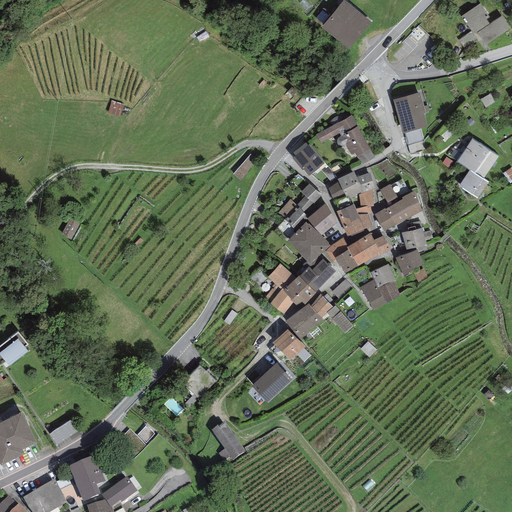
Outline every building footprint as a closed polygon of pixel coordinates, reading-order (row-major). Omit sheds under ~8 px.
[(344,0),(343,0),(322,27),(349,49),(371,22),(344,0)] [(480,3),(461,16),(473,33),(478,33),(486,45),(510,28),(501,16),(490,24),(486,19),(489,17),(480,3)] [(420,92),(393,100),(403,133),(428,126),(424,113),(426,113),(420,92)] [(113,101),(109,113),(123,117),(126,105),(113,101)] [(351,115),(316,135),(321,143),(339,133),(341,136),(339,137),(338,138),(337,139),(337,141),(337,142),(337,144),(338,145),(340,146),(341,146),(343,146),(344,145),(345,144),(351,155),(355,153),(357,157),(358,157),(371,150),(351,115)] [(471,138),(456,161),(470,170),(483,179),(499,156),(471,138)] [(309,144),(292,158),(302,170),(303,169),(309,176),(325,164),(309,144)] [(358,157),(362,164),(375,157),(371,150),(358,157)] [(483,179),(470,170),(459,186),(477,198),(488,182),(483,179)] [(354,171),(338,179),(339,181),(346,196),(348,195),(350,199),(351,198),(357,195),(356,194),(358,193),(363,190),(357,177),(354,171)] [(322,196),(298,173),(290,182),(305,195),(296,204),(299,207),(305,214),(322,196)] [(369,173),(357,177),(363,190),(358,193),(359,195),(372,190),(375,189),(369,173)] [(390,184),(380,190),(387,202),(408,190),(402,178),(390,185),(390,184)] [(346,196),(339,181),(328,188),(333,201),(335,200),(346,196)] [(357,195),(351,198),(353,204),(354,204),(358,214),(368,213),(369,215),(371,214),(371,206),(374,206),(372,190),(359,195),(357,195)] [(422,211),(415,190),(402,197),(402,199),(386,208),(385,207),(374,214),(384,231),(422,211)] [(346,196),(335,200),(339,210),(351,205),(350,199),(348,195),(346,196)] [(290,199),(278,212),(287,221),(299,207),(296,204),(290,199)] [(305,219),(307,221),(321,236),(337,223),(325,203),(308,217),(305,219)] [(339,210),(337,211),(348,239),(373,229),(369,215),(368,213),(358,214),(354,204),(353,204),(351,205),(339,210)] [(305,214),(299,207),(287,221),(286,222),(296,232),(307,221),(305,219),(308,217),(305,214)] [(78,224),(69,220),(62,235),(70,239),(78,224)] [(321,236),(307,221),(296,232),(287,240),(310,264),(330,245),(321,236)] [(422,228),(401,233),(406,250),(426,244),(422,228)] [(370,233),(359,239),(359,240),(370,259),(371,260),(381,254),(373,240),(370,233)] [(383,236),(373,240),(381,254),(391,249),(383,236)] [(333,261),(336,259),(335,257),(346,250),(345,248),(348,246),(343,237),(331,246),(325,251),(333,261)] [(345,248),(346,250),(348,249),(358,265),(370,259),(359,240),(348,246),(345,248)] [(345,273),(358,265),(348,249),(346,250),(335,257),(336,259),(345,273)] [(417,249),(395,258),(403,276),(423,263),(417,249)] [(308,267),(299,276),(316,292),(336,272),(323,259),(312,270),(308,267)] [(280,263),(267,277),(275,284),(281,290),(283,287),(285,288),(295,278),(280,263)] [(388,264),(371,273),(374,280),(378,289),(394,282),(396,281),(388,264)] [(299,276),(298,275),(295,278),(285,288),(283,290),(291,298),(290,299),(293,302),(297,306),(301,301),(304,304),(316,292),(299,276)] [(345,279),(329,294),(335,301),(351,286),(345,279)] [(374,280),(360,288),(373,310),(386,303),(378,289),(374,280)] [(378,289),(386,303),(400,296),(394,282),(378,289)] [(283,290),(285,288),(283,287),(281,290),(275,284),(271,286),(274,288),(265,297),(272,301),(270,303),(284,314),(293,302),(290,299),(291,298),(283,290)] [(321,294),(310,305),(321,318),(327,313),(333,307),(321,294)] [(308,304),(285,321),(299,339),(323,320),(321,318),(310,305),(308,304)] [(333,307),(327,313),(345,333),(353,326),(335,305),(333,307)] [(305,346),(287,329),(272,342),(290,360),(305,346)] [(28,345),(18,332),(0,345),(0,367),(6,363),(9,366),(28,351),(25,347),(28,345)] [(200,366),(182,383),(198,399),(216,381),(209,374),(211,372),(208,369),(206,371),(200,366)] [(266,398),(259,402),(262,408),(259,409),(261,414),(272,408),(266,398)] [(0,464),(1,466),(25,454),(22,450),(37,443),(22,413),(0,422),(0,464)] [(58,444),(79,431),(72,420),(51,432),(58,444)] [(234,461),(246,452),(226,423),(213,432),(225,449),(218,454),(223,462),(231,456),(234,461)] [(155,434),(146,426),(138,435),(146,443),(155,434)] [(147,446),(130,429),(117,442),(133,459),(147,446)] [(94,455),(68,466),(83,501),(100,494),(96,485),(105,481),(94,455)] [(127,476),(101,494),(105,499),(111,507),(112,506),(120,500),(121,502),(137,491),(127,476)] [(55,479),(23,497),(28,507),(32,511),(50,511),(67,503),(55,479)] [(27,511),(18,504),(17,505),(8,496),(0,503),(0,511),(27,511)] [(105,499),(87,505),(88,511),(113,511),(112,506),(111,507),(105,499)]
